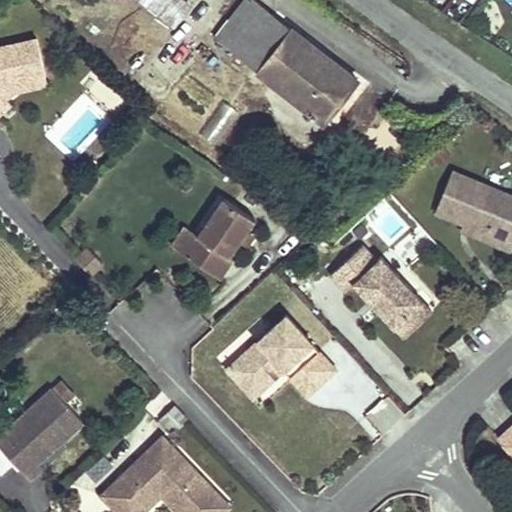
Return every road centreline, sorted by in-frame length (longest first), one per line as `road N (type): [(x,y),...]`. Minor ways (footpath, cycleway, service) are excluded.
road 1 (residential): [(165,320),(172,371),(300,511)]
road 2 (residential): [(511,101),(369,0)]
road 3 (residential): [(511,357),(424,440)]
